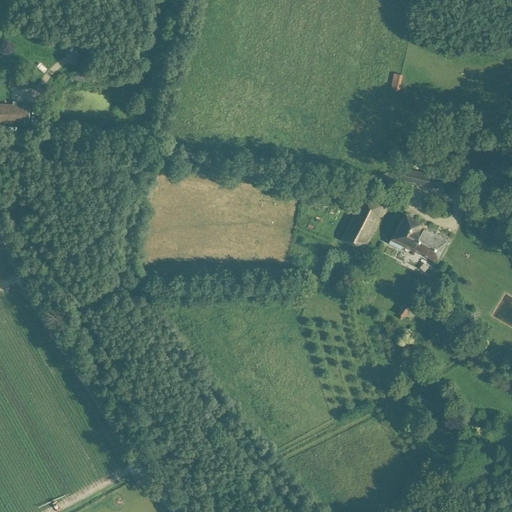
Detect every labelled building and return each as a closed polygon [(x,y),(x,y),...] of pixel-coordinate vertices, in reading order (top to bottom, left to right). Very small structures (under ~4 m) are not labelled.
[(393,89),(402,90),(404,76),(395,75),(393,89)] [(22,87),(23,78),(10,77),(10,80),(8,80),(7,86),(22,87)] [(0,104),(0,122),(28,124),(29,106),(17,105),(14,105),(14,103),(12,103),(12,105),(0,104)] [(405,169),(402,181),(410,182),(438,188),(441,176),(415,170),(405,169)] [(364,195),(343,241),(358,248),(362,240),(368,243),(385,205),(364,195)] [(402,250),(404,246),(406,243),(439,259),(449,239),(425,228),(426,225),(405,214),(389,243),(402,250)] [(405,317),(411,309),(404,304),(398,313),(400,315),(398,317),(402,320),(404,317),(405,317)]
